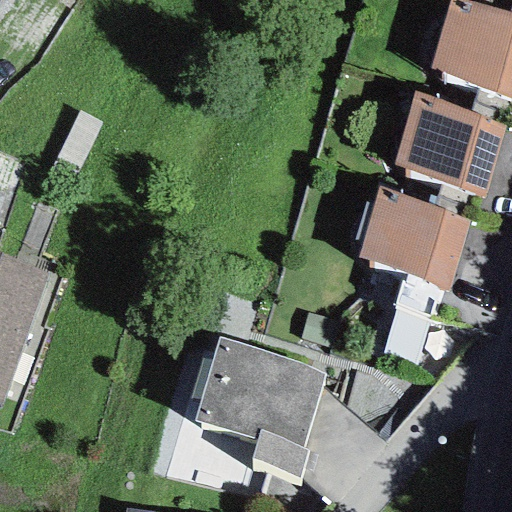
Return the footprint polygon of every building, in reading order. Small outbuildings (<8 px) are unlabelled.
[(511,15),(462,0),(448,0),(429,69),(511,98),(511,15)] [(505,127),(413,92),(391,166),(483,199),(505,127)] [(469,220),(378,188),(354,259),(447,290),(469,220)] [(0,403),(49,272),(0,254),(0,403)] [(324,372),(216,339),(192,422),(256,440),(249,463),(299,477),(307,450),(301,449),(324,372)]
